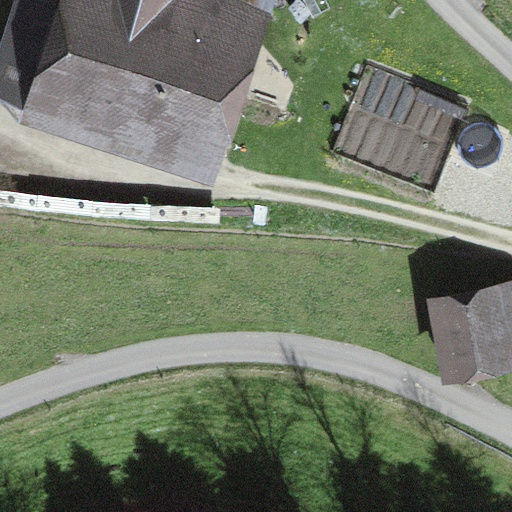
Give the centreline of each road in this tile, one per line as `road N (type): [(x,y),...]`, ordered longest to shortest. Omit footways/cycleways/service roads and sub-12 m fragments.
road 1 (track): [(0,403),(129,360),(282,348),(374,369),(511,430)]
road 2 (track): [(0,119),(174,178),(303,186),(511,236)]
